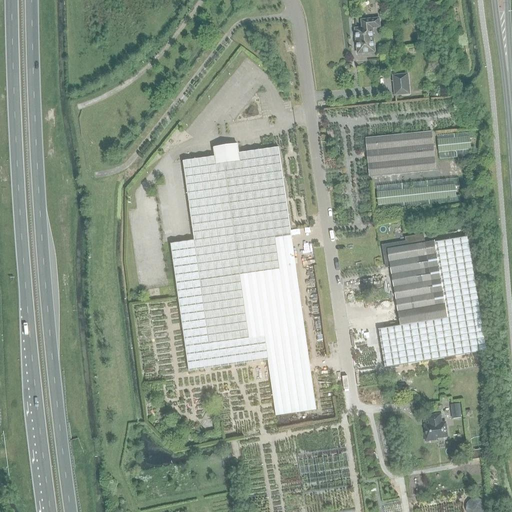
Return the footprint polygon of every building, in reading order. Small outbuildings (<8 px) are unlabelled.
[(355,29),(357,54),(374,52),(372,28),(380,27),(379,19),(361,21),(362,28),(355,29)] [(393,76),(395,96),(409,94),(407,74),(393,76)] [(435,171),(433,145),(431,132),(366,139),(369,177),(435,171)] [(438,134),(439,157),(474,157),(473,133),(438,134)] [(194,243),(171,246),(178,298),(189,373),(268,361),(276,416),(316,410),(279,148),(239,154),(238,146),(213,149),(215,157),(183,162),(194,243)] [(383,329),(379,330),(385,369),(389,369),(487,352),(467,237),(434,243),(434,242),(425,243),(423,234),(405,237),(405,242),(406,246),(397,248),(396,243),(382,245),(385,263),(390,262),(394,288),(398,313),(400,325),(400,326),(383,329)] [(450,405),(451,419),(461,418),(460,404),(450,405)] [(424,433),(425,442),(436,441),(435,439),(447,438),(446,424),(442,425),(440,414),(427,416),(428,425),(426,425),(427,433),(424,433)] [(473,449),(473,458),(486,458),(485,449),(473,449)] [(307,472),(344,467),(342,456),(305,460),(307,472)]
